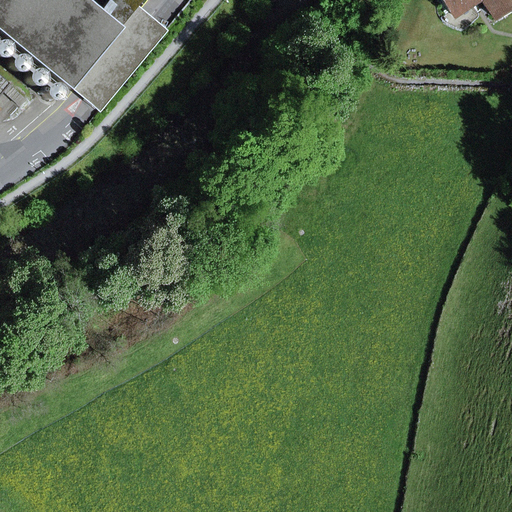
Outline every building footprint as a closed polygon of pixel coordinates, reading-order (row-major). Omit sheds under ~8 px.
[(0,0),(0,35),(66,90),(68,88),(135,6),(140,0),(0,0)] [(468,0),(481,0),(494,18),(511,6),(511,0),(441,0),(450,13),(468,0)] [(83,100),(98,112),(165,31),(150,18),(135,6),(68,88),(83,100)] [(17,71),(22,67),(23,61),(18,55),(12,55),(7,59),(6,66),(10,71),(17,71)] [(34,86),(39,82),(40,75),(36,70),(29,69),(24,73),(23,80),(27,85),(34,86)] [(6,84),(0,78),(0,93),(8,84),(6,84)] [(51,100),(57,96),(57,89),(53,84),(46,84),(41,88),(41,94),(45,99),(51,100)]
